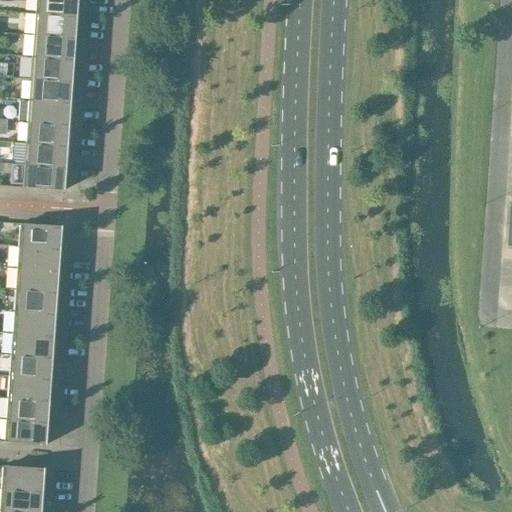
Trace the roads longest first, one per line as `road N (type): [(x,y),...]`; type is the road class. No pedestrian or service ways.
road 1 (secondary): [(303,0),(293,156),(299,317),(325,456),(347,511)]
road 2 (secondary): [(383,511),(352,418),(331,297),(332,0)]
road 3 (residential): [(119,0),(83,511)]
road 4 (unclassified): [(511,317),(487,315),(509,20)]
